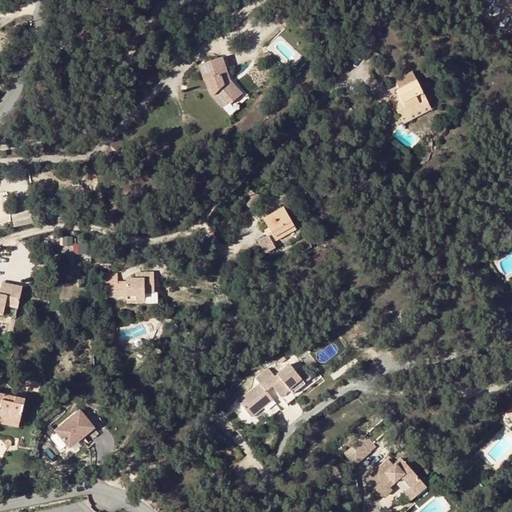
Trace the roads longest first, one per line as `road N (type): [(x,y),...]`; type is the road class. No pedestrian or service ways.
road 1 (unknown): [(353,85),(205,223),(177,237),(147,243),(66,224),(0,239)]
road 2 (residential): [(0,505),(86,488),(109,490),(147,511)]
